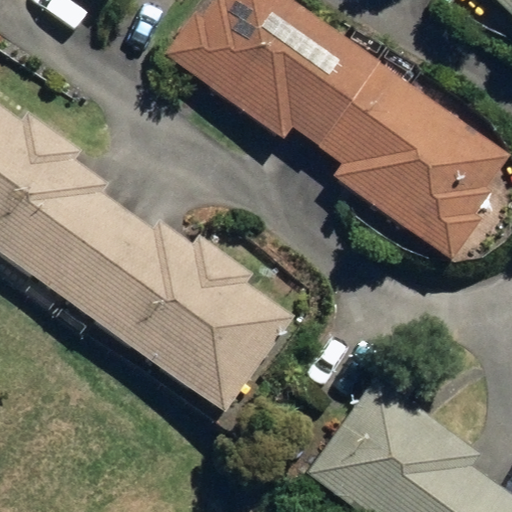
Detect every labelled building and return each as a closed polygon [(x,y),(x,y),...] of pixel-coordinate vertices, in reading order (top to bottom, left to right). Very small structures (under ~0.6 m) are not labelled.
[(90,0),(102,9),(108,0),(90,0)] [(504,166),(278,0),(223,0),(219,6),(213,2),(197,24),(190,19),(159,62),(278,150),(287,138),(335,174),(327,185),(444,272),(476,228),(470,223),(486,201),(481,197),(504,166)] [(511,0),(479,0),(511,32),(511,0)] [(0,116),(0,263),(217,425),(289,329),(241,293),(247,285),(192,244),(186,252),(71,167),(77,160),(22,119),(16,128),(0,116)] [(370,385),(299,482),(340,511),(511,511),(511,508),(467,476),(477,462),(370,385)]
